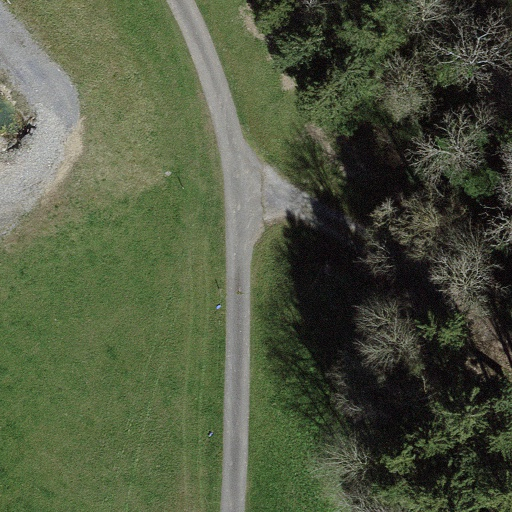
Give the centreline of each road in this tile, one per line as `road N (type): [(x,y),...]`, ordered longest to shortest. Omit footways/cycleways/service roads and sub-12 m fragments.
road 1 (track): [(511,348),(238,163),(177,0)]
road 2 (track): [(238,163),(236,511)]
